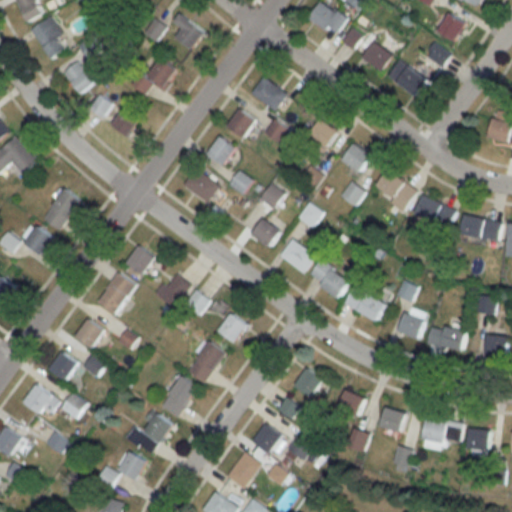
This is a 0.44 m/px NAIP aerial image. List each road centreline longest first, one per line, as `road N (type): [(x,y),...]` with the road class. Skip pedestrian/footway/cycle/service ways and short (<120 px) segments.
road 1 (residential): [(0,56),(66,139),(130,197),(297,318),(395,375),(511,397)]
road 2 (residential): [(0,369),(277,0)]
road 3 (residential): [(218,0),(421,152),(475,181),(511,188)]
road 4 (residential): [(160,511),(297,318)]
road 5 (residential): [(421,152),(511,20)]
